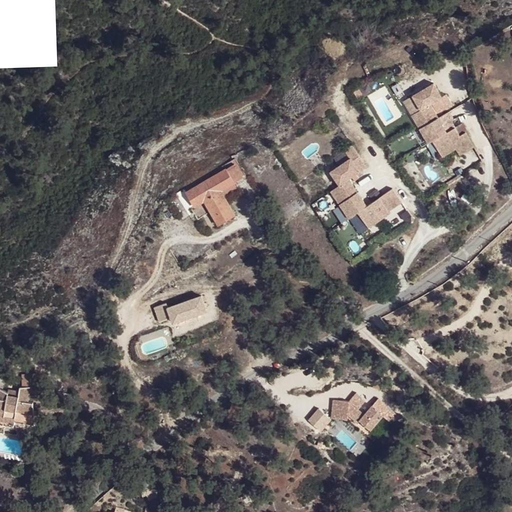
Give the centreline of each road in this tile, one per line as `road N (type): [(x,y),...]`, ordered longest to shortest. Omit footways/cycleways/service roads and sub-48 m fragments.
road 1 (unclassified): [(511,213),(398,300),(154,436),(76,511)]
road 2 (track): [(373,315),(469,397),(511,389)]
